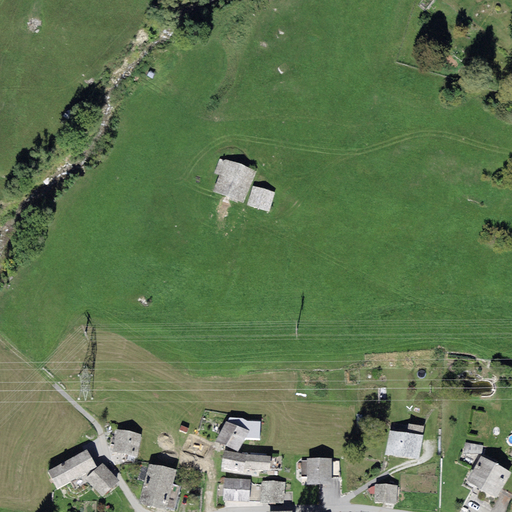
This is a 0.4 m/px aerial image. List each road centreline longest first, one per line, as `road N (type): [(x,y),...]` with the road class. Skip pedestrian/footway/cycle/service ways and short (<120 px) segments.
road 1 (residential): [(228,511),(386,511)]
road 2 (track): [(0,336),(101,435)]
